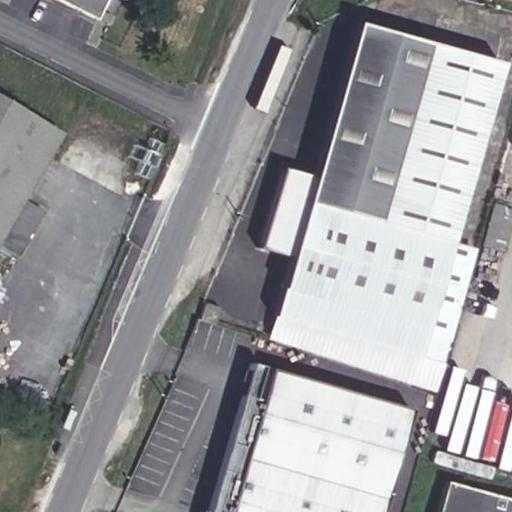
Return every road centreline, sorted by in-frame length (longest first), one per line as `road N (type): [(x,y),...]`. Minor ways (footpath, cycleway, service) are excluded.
road 1 (unclassified): [(71,511),(203,140)]
road 2 (unknown): [(138,323),(216,359),(228,376),(176,511)]
road 3 (residential): [(203,140),(0,32)]
road 4 (unclassified): [(203,140),(271,0)]
road 5 (unknown): [(167,240),(44,175)]
